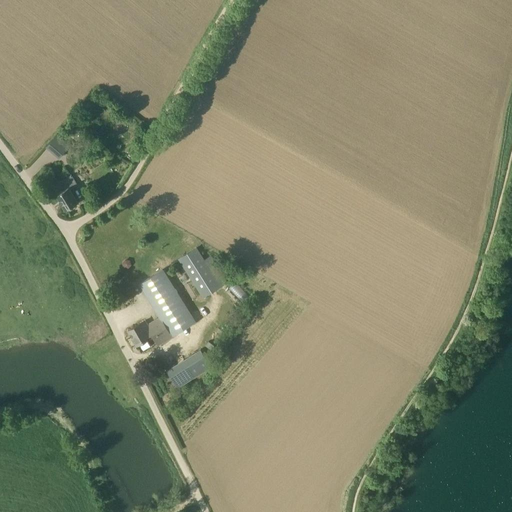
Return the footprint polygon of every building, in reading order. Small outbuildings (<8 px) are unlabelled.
[(81,134),(75,127),(66,134),(72,141),(81,134)] [(57,134),(46,147),(59,159),(70,146),(57,134)] [(90,155),(96,164),(102,161),(96,152),(90,155)] [(78,185),(71,175),(59,182),(64,189),(56,194),(65,210),(78,202),(70,190),(78,185)] [(211,256),(204,260),(196,248),(179,258),(204,297),(227,282),(211,256)] [(163,269),(140,283),(161,317),(147,325),(145,320),(128,330),(137,344),(152,335),(158,344),(195,323),(163,269)] [(200,350),(167,370),(178,387),(211,366),(200,350)]
